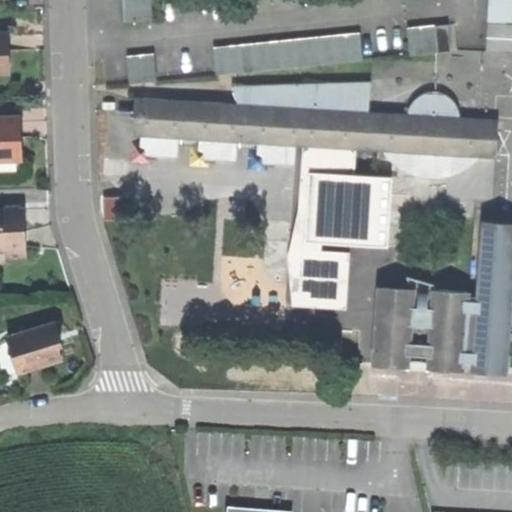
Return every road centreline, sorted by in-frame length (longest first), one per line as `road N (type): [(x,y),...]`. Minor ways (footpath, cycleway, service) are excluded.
road 1 (residential): [(128,407),(72,197),(69,0)]
road 2 (residential): [(128,407),(511,429)]
road 3 (residential): [(0,422),(128,407)]
